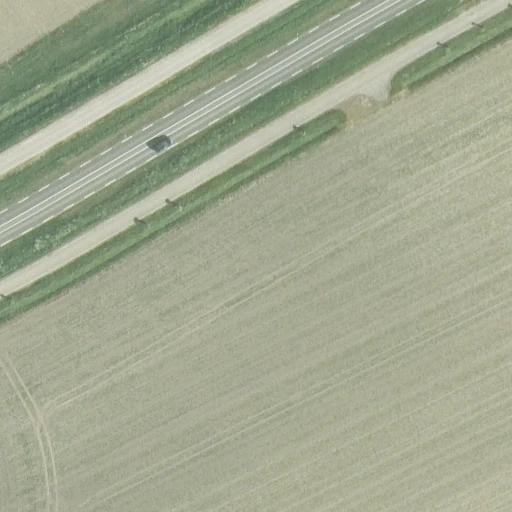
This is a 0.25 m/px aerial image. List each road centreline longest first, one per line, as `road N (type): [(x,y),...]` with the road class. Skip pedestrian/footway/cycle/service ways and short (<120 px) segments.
road 1 (unclassified): [(0,291),(506,0)]
road 2 (secondary): [(0,229),(397,0)]
road 3 (unclassified): [(285,0),(0,165)]
